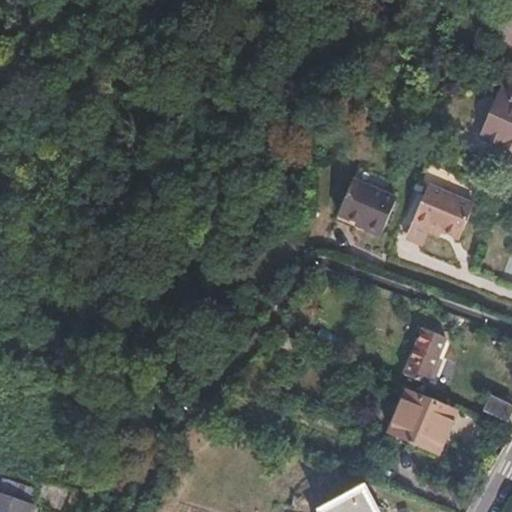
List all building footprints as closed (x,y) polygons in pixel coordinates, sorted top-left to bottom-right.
[(511,97),(499,91),(478,137),(511,152),(511,157),(501,183),(511,187),(511,97)] [(367,223),(386,231),(402,192),(358,174),(342,209),(369,218),(367,223)] [(434,227),(463,239),(477,206),(431,187),(415,225),(432,232),(434,227)] [(424,383),(444,337),(421,327),(401,373),(424,383)] [(388,433),(436,453),(444,433),(439,431),(447,411),(405,393),(388,433)] [(484,411),(507,422),(511,411),(511,408),(491,398),(484,411)] [(376,511),(363,490),(325,511),(376,511)] [(0,511),(31,511),(34,504),(0,492),(0,511)]
